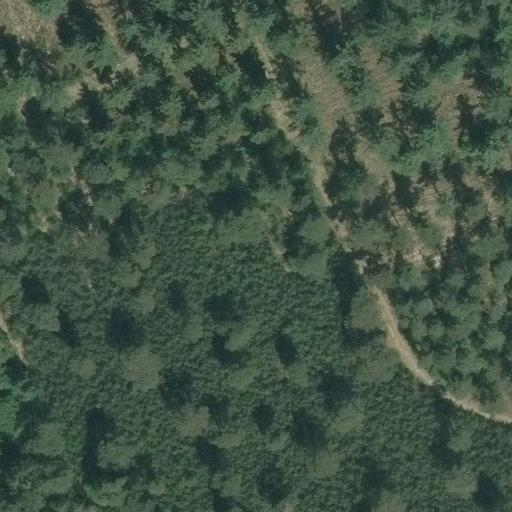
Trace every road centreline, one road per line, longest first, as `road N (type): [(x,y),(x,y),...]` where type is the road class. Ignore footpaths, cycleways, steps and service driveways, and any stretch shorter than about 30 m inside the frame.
road 1 (track): [(511,412),(432,377),(245,9)]
road 2 (track): [(245,9),(0,131)]
